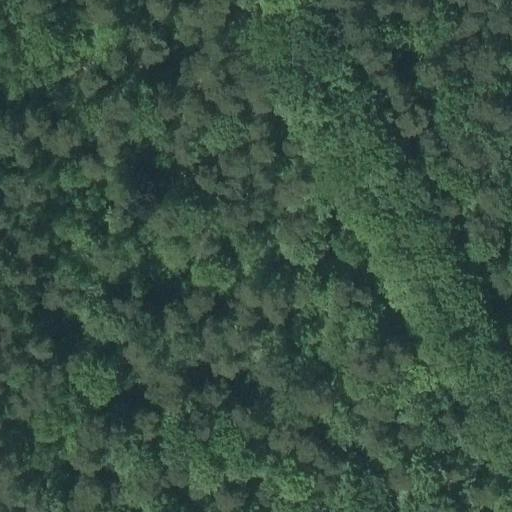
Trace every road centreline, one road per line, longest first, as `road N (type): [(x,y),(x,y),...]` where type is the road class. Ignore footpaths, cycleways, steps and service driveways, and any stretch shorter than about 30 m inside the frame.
road 1 (unknown): [(511,496),(360,476),(232,447),(143,396),(0,180)]
road 2 (track): [(291,0),(511,370)]
